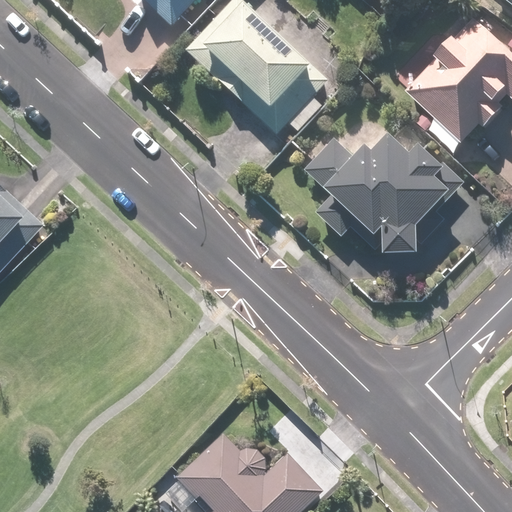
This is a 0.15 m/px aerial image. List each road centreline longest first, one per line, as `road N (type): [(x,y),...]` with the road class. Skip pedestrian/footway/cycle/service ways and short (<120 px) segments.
road 1 (residential): [(400,416),(0,49)]
road 2 (residential): [(511,295),(400,416)]
road 3 (residential): [(485,511),(400,416)]
